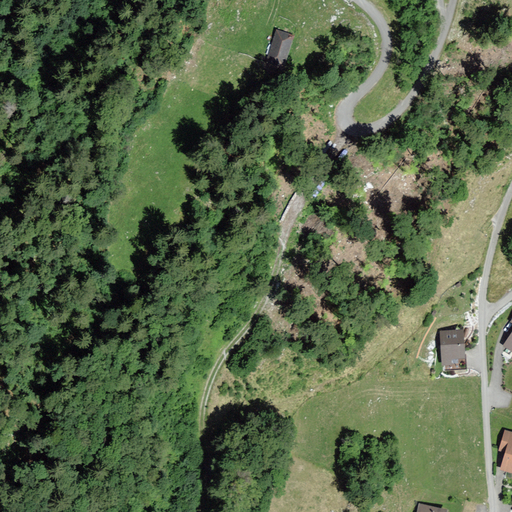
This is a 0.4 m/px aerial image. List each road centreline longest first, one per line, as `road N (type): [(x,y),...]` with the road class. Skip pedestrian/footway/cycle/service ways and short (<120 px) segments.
road 1 (unclassified): [(454,0),(415,90),(388,120),(361,130),(342,124),(341,108),(379,70),(388,48),(374,12),(357,0)]
road 2 (unclassified): [(493,511),(481,309),(511,190)]
